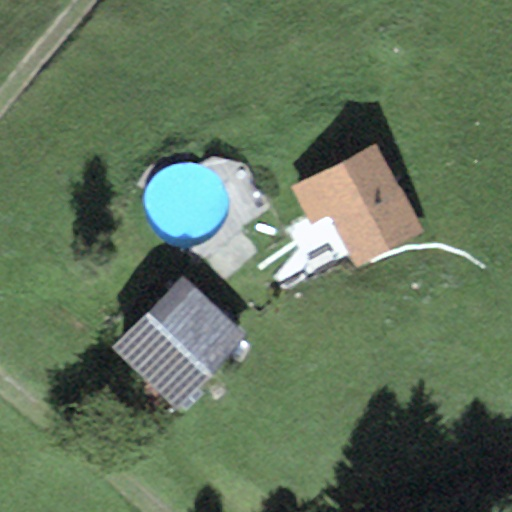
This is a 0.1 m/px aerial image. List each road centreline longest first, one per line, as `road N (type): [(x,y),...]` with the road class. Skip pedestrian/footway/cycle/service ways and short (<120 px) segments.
road 1 (track): [(0,380),(158,511)]
road 2 (track): [(77,0),(0,96)]
